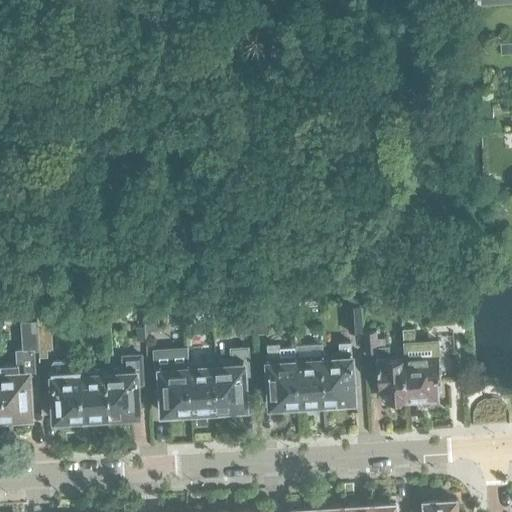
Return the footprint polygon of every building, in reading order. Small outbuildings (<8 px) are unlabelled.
[(511,41),(500,42),(501,52),(511,51),(511,41)] [(497,202),(490,211),(500,219),(507,210),(497,202)] [(362,331),(360,297),(348,297),(348,298),(348,305),(347,305),(349,331),(362,331)] [(309,302),(310,315),(321,315),(321,301),(309,302)] [(252,303),(255,332),(268,331),(266,302),(252,303)] [(241,333),(255,332),(252,303),(239,304),(241,333)] [(158,311),(144,312),(145,326),(146,340),(147,340),(147,331),(160,330),(158,311)] [(18,363),(2,364),(6,422),(22,421),(22,416),(31,415),(28,373),(36,373),(34,349),(38,349),(38,346),(36,319),(22,320),(24,348),(17,349),(18,363)] [(145,326),(136,326),(137,340),(146,340),(145,326)] [(414,327),(403,328),(404,357),(407,399),(420,398),(423,404),(430,403),(432,397),(436,397),(436,391),(442,391),(439,340),(415,341),(414,327)] [(377,330),(364,330),(365,351),(377,350),(380,389),(385,389),(386,400),(391,400),(394,406),(401,405),(403,399),(407,399),(404,357),(402,357),(402,358),(390,358),(389,347),(385,347),(385,337),(377,338),(377,330)] [(339,351),(324,352),(328,401),(355,400),(351,340),(339,341),(339,351)] [(324,341),(295,343),(296,345),(299,403),(328,401),(324,352),(324,341)] [(280,342),(267,343),(271,405),(299,403),(296,345),(280,346),(280,342)] [(187,346),(154,348),(155,364),(160,364),(163,412),(191,410),(188,363),(187,346)] [(231,360),(217,361),(220,408),(247,407),(245,374),(251,374),(249,346),(230,347),(231,360)] [(123,367),(108,368),(111,415),(139,414),(137,382),(143,382),(142,352),(122,353),(123,367)] [(53,378),(49,378),(50,387),(53,387),(55,419),(83,417),(80,370),(65,371),(65,362),(62,359),(54,360),(52,363),(53,378)] [(217,361),(188,363),(191,410),(220,408),(217,361)] [(108,368),(80,370),(83,417),(111,415),(108,368)] [(457,511),(457,498),(425,500),(425,511),(457,511)] [(371,503),(370,504),(370,511),(397,511),(397,502),(385,503),(385,500),(371,500),(371,503)] [(347,505),(345,505),(345,511),(370,511),(370,504),(361,504),(359,501),(348,502),(347,505)] [(329,506),(320,507),(320,511),(345,511),(345,505),(343,505),(341,502),(331,503),(329,506)]
